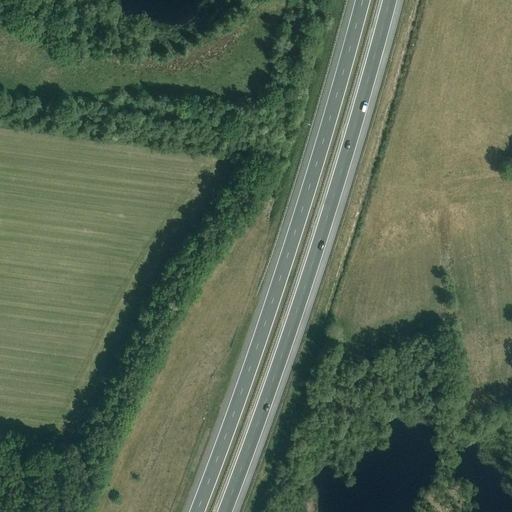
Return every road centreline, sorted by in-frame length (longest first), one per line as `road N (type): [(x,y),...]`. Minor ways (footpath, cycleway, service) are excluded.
road 1 (motorway): [(360,0),(284,260),(194,511)]
road 2 (motorway): [(226,511),(391,0)]
